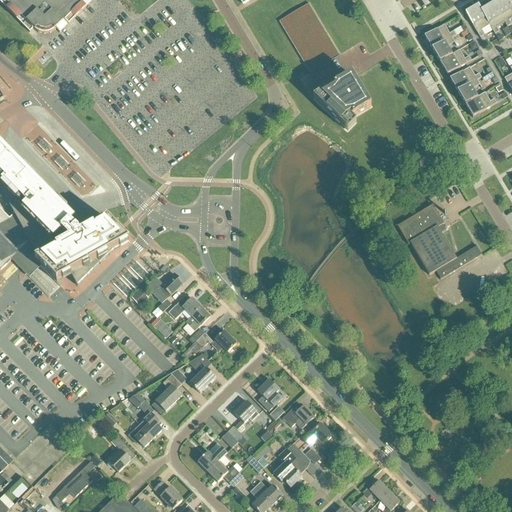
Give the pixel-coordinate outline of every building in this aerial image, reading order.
[(88,0),(4,0),(11,7),(7,11),(19,22),(22,19),(34,31),(37,33),(39,34),(42,35),(46,35),(49,35),(52,34),(55,33),(57,31),(74,15),(78,19),(89,7),(85,3),(88,0)] [(511,20),(511,6),(508,0),(500,0),(493,4),(505,24),(507,28),(511,26),(509,22),(511,20)] [(505,24),(493,4),(481,11),(481,12),(490,26),(489,27),(495,36),(499,33),(497,29),(505,24)] [(309,5),(277,20),(297,61),(309,55),(309,54),(313,52),(316,59),(323,55),(326,61),(335,57),(309,5)] [(481,12),(481,11),(478,6),(465,14),(480,39),(484,37),(481,32),(489,27),(490,26),(481,12)] [(444,26),(424,38),(432,51),(452,39),(456,37),(454,33),(450,35),(444,26)] [(457,47),(452,39),(432,51),(440,64),(452,56),(447,48),(454,44),(456,47),(457,47)] [(459,51),(452,56),(440,64),(447,77),(471,62),(469,58),(465,60),(459,51)] [(477,81),(477,82),(481,79),(479,75),(475,78),(470,69),(450,81),(457,93),(477,81)] [(487,83),(494,79),(491,75),(484,79),(487,83)] [(352,120),(371,108),(367,102),(360,89),(352,76),(346,80),(342,83),(341,83),(335,87),(330,90),(328,91),(323,94),(321,95),(316,98),(313,100),(312,100),(341,126),(352,120)] [(477,99),(477,98),(477,99),(472,91),(479,87),(481,90),(482,89),(477,82),(477,81),(457,93),(465,106),(477,99)] [(485,94),(477,98),(477,99),(465,106),(473,119),(497,105),(494,100),(490,103),(485,94)] [(71,225),(75,221),(17,161),(4,148),(0,143),(0,272),(12,261),(33,240),(44,230),(54,240),(70,224),(71,225)] [(440,281),(481,256),(476,248),(456,260),(440,234),(445,231),(442,225),(443,225),(432,206),(397,228),(408,246),(410,245),(429,276),(435,272),(440,281)] [(70,224),(54,240),(34,260),(57,283),(71,276),(77,287),(114,251),(128,243),(129,244),(130,243),(107,220),(106,221),(81,236),(79,234),(80,234),(71,225),(70,224)] [(163,274),(168,269),(164,266),(159,271),(163,274)] [(168,300),(183,285),(174,276),(159,291),(168,300)] [(130,297),(135,292),(132,288),(126,292),(130,297)] [(139,307),(148,299),(141,291),(132,299),(139,307)] [(185,312),(192,318),(201,310),(192,300),(189,303),(185,298),(169,315),(175,321),(185,312)] [(166,301),(152,315),(157,320),(171,306),(166,301)] [(209,318),(201,310),(192,318),(186,324),(194,333),(209,318)] [(165,340),(172,334),(168,330),(162,336),(165,340)] [(193,346),(205,335),(200,330),(189,342),(193,346)] [(213,343),(205,335),(193,346),(181,358),(185,361),(192,353),(194,355),(201,349),(202,350),(208,344),(218,353),(222,349),(227,354),(236,345),(235,344),(236,342),(233,339),(231,339),(224,332),(213,343)] [(174,348),(180,342),(175,337),(170,343),(174,348)] [(200,395),(215,380),(206,371),(211,366),(202,357),(188,365),(199,376),(190,385),(200,395)] [(181,387),(186,382),(176,372),(170,375),(172,377),(181,387)] [(279,391),(269,381),(257,393),(262,398),(258,402),(269,413),(282,401),(275,395),(279,391)] [(172,388),(156,404),(152,407),(160,416),(164,412),(165,414),(182,398),(172,388)] [(137,396),(129,401),(137,410),(144,403),(137,396)] [(251,423),(258,417),(255,414),(256,413),(247,403),(234,416),(244,425),(249,421),(251,423)] [(266,416),(272,422),(281,414),(276,408),(266,416)] [(294,417),(290,413),(283,420),(292,428),(295,425),(301,431),(313,419),(303,408),(294,417)] [(112,429),(116,424),(108,416),(104,421),(112,429)] [(140,427),(153,440),(162,432),(154,425),(157,422),(150,416),(140,427)] [(274,433),(281,426),(277,422),(268,432),(272,437),(275,434),(274,433)] [(323,446),(332,437),(320,425),(311,434),(311,433),(303,441),(309,446),(316,439),(323,446)] [(136,442),(144,450),(153,440),(140,427),(128,439),(134,445),(136,442)] [(233,429),(228,434),(237,444),(243,439),(233,429)] [(237,444),(228,434),(222,440),(232,450),(237,444)] [(111,444),(120,453),(108,465),(119,475),(131,463),(136,458),(116,439),(111,444)] [(241,448),(247,443),(243,439),(237,444),(241,448)] [(293,445),(287,451),(295,460),(301,454),(293,445)] [(265,456),(270,451),(267,448),(253,461),(257,464),(263,459),(266,461),(268,459),(265,456)] [(0,476),(13,463),(0,449),(0,476)] [(198,464),(208,474),(225,457),(227,455),(221,450),(212,459),(208,454),(198,464)] [(291,489),(301,478),(289,466),(295,460),(287,451),(280,458),(285,463),(273,475),(282,483),(284,482),(291,489)] [(95,457),(90,462),(97,469),(102,465),(95,457)] [(231,463),(225,457),(208,474),(218,484),(224,478),(229,483),(238,474),(233,469),(227,474),(223,470),(231,463)] [(243,470),(247,466),(242,460),(238,464),(243,470)] [(258,475),(263,470),(257,464),(253,461),(253,460),(248,465),(258,475)] [(88,477),(96,469),(91,464),(57,499),(63,505),(68,499),(67,498),(70,495),(75,500),(94,482),(88,477)] [(243,479),(238,474),(229,483),(234,488),(243,479)] [(0,477),(0,494),(9,486),(0,477)] [(371,495),(379,502),(388,493),(377,482),(370,489),(369,487),(362,494),(367,499),(371,495)] [(172,511),(183,501),(171,489),(169,491),(162,484),(154,492),(161,499),(160,499),(172,511)] [(260,484),(255,489),(272,507),(283,496),(272,486),(267,491),(260,484)] [(0,511),(10,511),(15,508),(25,498),(15,487),(0,502),(0,511)] [(39,511),(48,504),(33,489),(25,498),(15,508),(10,511),(39,511)] [(257,511),(267,511),(272,507),(255,489),(250,494),(258,501),(252,507),(257,511)] [(399,504),(388,493),(379,502),(386,510),(383,511),(392,511),(391,511),(399,504)] [(135,511),(119,495),(102,511),(135,511)] [(136,511),(140,507),(135,502),(131,506),(136,511)]
